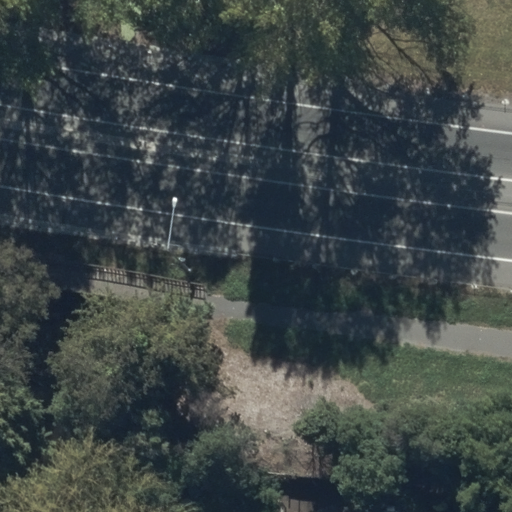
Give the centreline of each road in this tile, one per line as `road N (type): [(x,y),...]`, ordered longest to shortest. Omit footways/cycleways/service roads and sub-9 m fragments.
road 1 (trunk): [(0,78),(511,159)]
road 2 (trunk): [(511,235),(0,162)]
